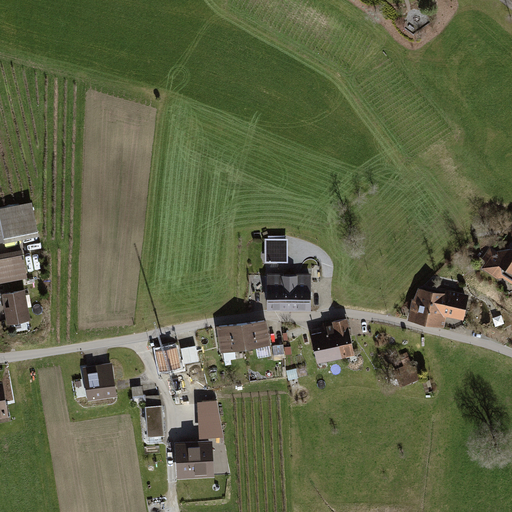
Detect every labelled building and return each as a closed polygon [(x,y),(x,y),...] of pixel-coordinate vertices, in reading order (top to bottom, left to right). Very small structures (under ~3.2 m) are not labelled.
[(0,241),(3,241),(3,242),(39,235),(32,201),(0,207),(0,241)] [(268,238),(264,238),(264,262),(288,262),(288,238),(285,238),(285,235),(268,235),(268,238)] [(511,247),(497,251),(490,246),(482,258),(486,261),(481,268),(497,278),(503,277),(511,283),(511,247)] [(22,248),(0,252),(0,282),(28,277),(22,248)] [(289,273),(267,273),(267,309),(289,309),(289,273)] [(311,273),(289,273),(289,309),(311,309),(311,273)] [(444,328),(447,316),(440,314),(445,293),(418,287),(414,299),(412,299),(407,320),(444,328)] [(25,289),(1,293),(7,324),(31,320),(25,289)] [(446,289),(445,293),(440,314),(447,316),(464,320),(469,295),(446,289)] [(334,321),(342,357),(355,354),(348,327),(349,326),(347,317),(334,321)] [(266,319),(241,323),(245,348),(270,344),(266,319)] [(317,363),(342,357),(334,321),(323,323),(325,331),(311,334),(317,363)] [(241,323),(216,326),(220,352),(245,348),(241,323)] [(161,369),(180,365),(178,354),(181,353),(179,347),(157,352),(161,369)] [(196,350),(181,353),(178,354),(180,365),(198,362),(196,350)] [(413,367),(407,352),(399,355),(404,365),(393,370),(400,387),(420,378),(415,366),(413,367)] [(112,362),(83,367),(89,399),(117,395),(112,362)] [(0,417),(9,416),(2,380),(0,380),(0,417)] [(134,387),(135,400),(145,399),(144,386),(134,387)] [(160,395),(145,396),(146,405),(144,406),(147,436),(164,434),(162,404),(161,404),(160,395)] [(217,400),(198,401),(200,438),(224,436),(217,400)] [(210,446),(178,447),(180,476),(212,474),(210,446)]
